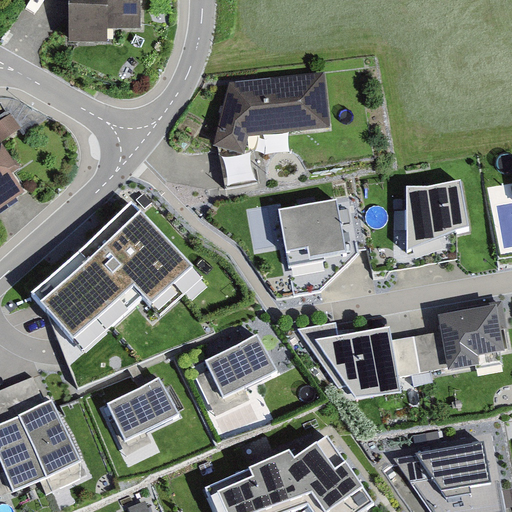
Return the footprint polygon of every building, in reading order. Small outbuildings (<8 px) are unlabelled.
[(68,0),(69,47),(108,47),(108,33),(141,33),(141,0),(68,0)] [(249,140),(331,132),(326,77),(229,87),(215,151),(245,158),(249,140)] [(0,132),(0,190),(28,169),(0,132)] [(443,191),(420,190),(420,251),(434,248),(469,231),(483,230),(474,184),(443,191)] [(394,194),(398,264),(411,264),(408,193),(394,194)] [(349,202),(292,213),(303,270),(337,263),(336,258),(359,254),(349,202)] [(209,283),(154,225),(57,318),(92,355),(150,300),(169,321),(209,283)] [(511,352),(511,318),(510,307),(450,317),(452,332),(459,368),(459,370),(491,364),(489,356),(511,352)] [(409,377),(459,368),(452,332),(402,341),(409,377)] [(372,409),(413,402),(409,377),(402,341),(401,335),(328,347),(372,409)] [(259,344),(206,369),(224,407),(277,382),(259,344)] [(21,424),(53,410),(50,402),(45,404),(34,380),(7,392),(21,424)] [(161,386),(107,413),(126,450),(179,424),(161,386)] [(0,432),(21,424),(7,392),(0,394),(0,432)] [(53,410),(21,424),(47,486),(80,473),(53,410)] [(21,424),(0,432),(0,466),(14,500),(47,486),(21,424)] [(511,511),(511,488),(504,490),(496,445),(404,461),(438,511),(511,511)] [(302,463),(294,453),(209,490),(219,511),(304,511),(315,508),(318,511),(370,511),(379,506),(353,467),(342,476),(322,448),(302,463)]
